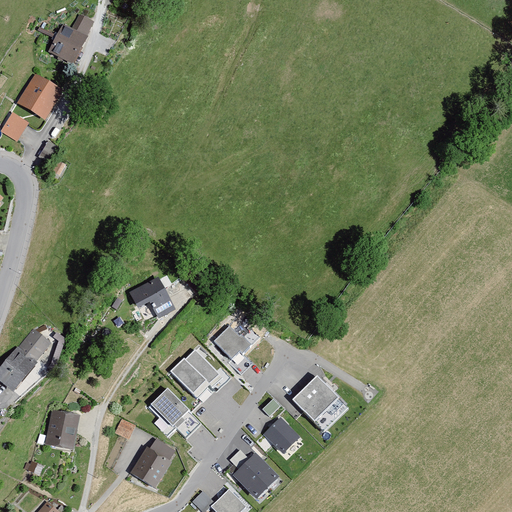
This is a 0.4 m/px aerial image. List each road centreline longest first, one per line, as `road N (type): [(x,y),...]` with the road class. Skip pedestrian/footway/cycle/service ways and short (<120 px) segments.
road 1 (residential): [(81,511),(119,380),(177,313)]
road 2 (residential): [(160,511),(182,499),(285,351)]
road 3 (track): [(19,173),(55,122),(99,29),(101,0)]
road 4 (unclassified): [(0,300),(24,192),(19,173),(0,163)]
